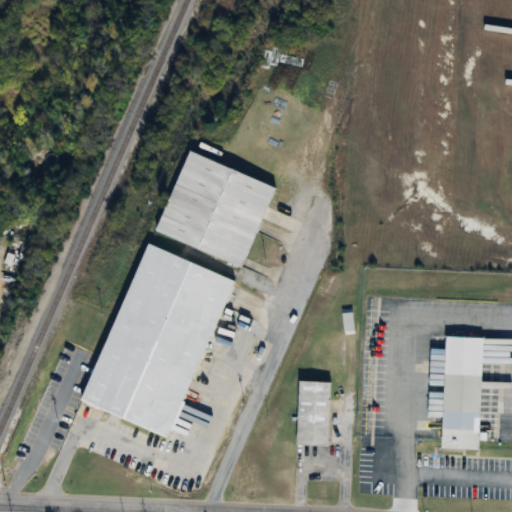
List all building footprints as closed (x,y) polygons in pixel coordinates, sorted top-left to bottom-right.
[(241,264),(156,228),(189,151),(274,187),(241,264)] [(22,242),(11,238),(1,264),(13,269),(22,242)] [(165,439),(77,401),(146,241),(234,279),(165,439)] [(474,449),(440,447),(446,337),(480,339),(474,449)] [(326,446),(296,445),(297,381),(327,381),(326,446)]
